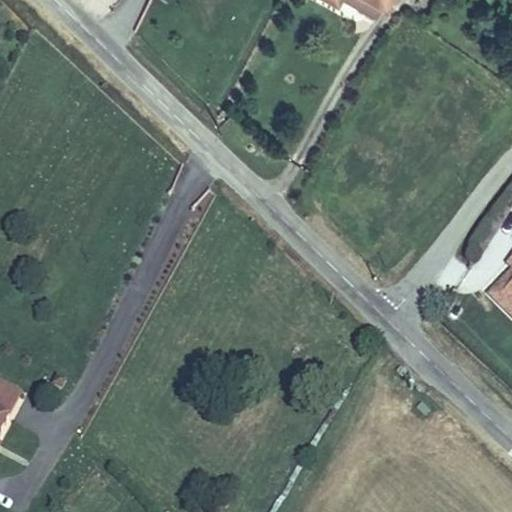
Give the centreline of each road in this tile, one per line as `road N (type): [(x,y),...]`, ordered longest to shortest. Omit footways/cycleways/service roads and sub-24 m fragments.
road 1 (tertiary): [(387,321),(53,0)]
road 2 (unclassified): [(511,157),(387,321)]
road 3 (tertiary): [(511,442),(387,321)]
